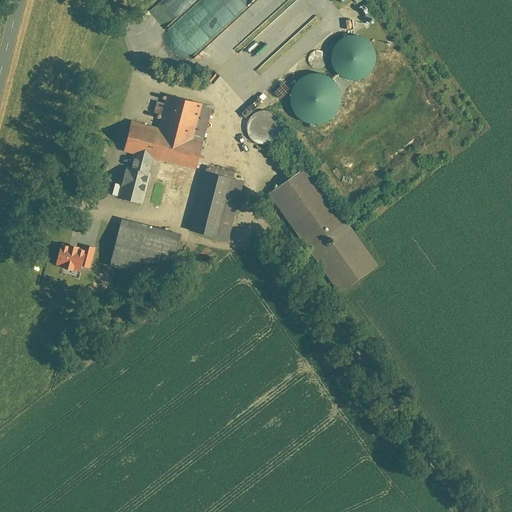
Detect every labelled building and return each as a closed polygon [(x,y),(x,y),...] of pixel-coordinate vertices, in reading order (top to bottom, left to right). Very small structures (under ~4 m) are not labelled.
[(237,0),(223,14),(229,20),(250,0),(237,0)] [(366,74),(371,69),(373,63),(374,56),(373,50),(369,44),(364,39),(358,37),(351,36),(345,38),(339,41),(335,46),(332,52),(332,59),(333,65),(336,71),(341,75),(347,78),(354,79),(361,77),(366,74)] [(331,115),(335,109),(338,103),(338,96),(337,90),(333,84),(329,79),(323,76),(316,74),(310,75),(303,77),(298,81),(294,87),(292,93),(291,100),(292,106),(296,112),(300,117),(306,120),(313,121),(320,121),(326,119),(331,115)] [(133,121),(125,150),(135,152),(153,157),(194,168),(210,106),(167,95),(159,128),(133,121)] [(135,152),(131,167),(149,171),(153,157),(135,152)] [(127,166),(119,197),(141,203),(149,171),(131,167),(127,166)] [(377,264),(308,168),(269,196),(337,292),(377,264)] [(244,182),(206,172),(191,231),(228,241),(244,182)] [(184,235),(122,219),(110,264),(172,280),(184,235)] [(85,249),(62,243),(57,262),(63,264),(62,268),(72,270),(73,267),(80,268),(81,266),(85,249)] [(90,268),(95,248),(86,246),(85,249),(81,266),(90,268)]
